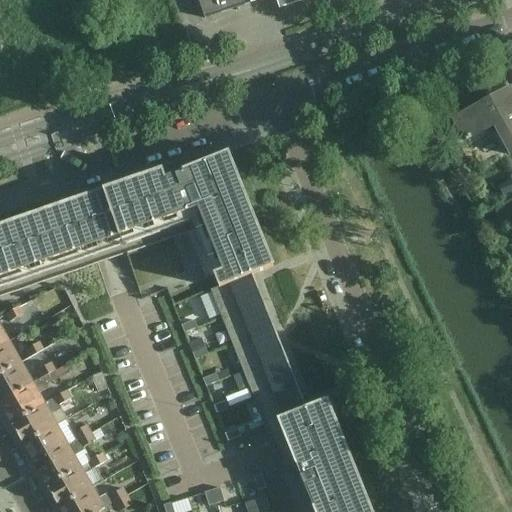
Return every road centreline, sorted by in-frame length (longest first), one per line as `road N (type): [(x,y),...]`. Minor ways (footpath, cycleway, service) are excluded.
road 1 (residential): [(439,511),(275,100)]
road 2 (secondary): [(222,78),(477,0)]
road 3 (residential): [(275,100),(69,173),(58,144)]
road 4 (residential): [(275,100),(511,21)]
road 5 (secondary): [(222,78),(169,86),(51,126)]
road 6 (secondary): [(58,144),(222,78)]
